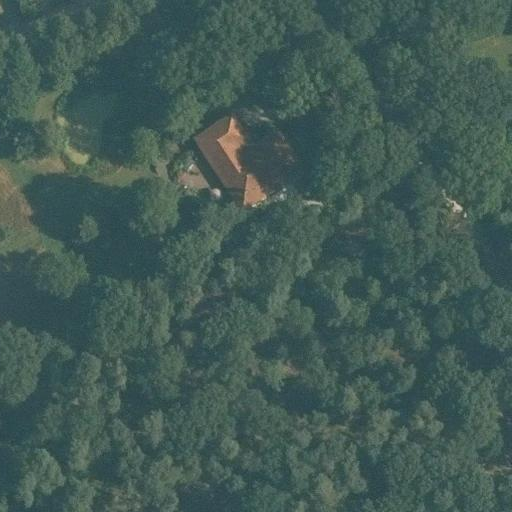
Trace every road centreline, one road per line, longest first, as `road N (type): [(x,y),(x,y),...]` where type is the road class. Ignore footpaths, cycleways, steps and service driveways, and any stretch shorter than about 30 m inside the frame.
road 1 (track): [(310,0),(511,294)]
road 2 (track): [(106,242),(0,463)]
road 3 (unclassified): [(0,40),(141,0)]
